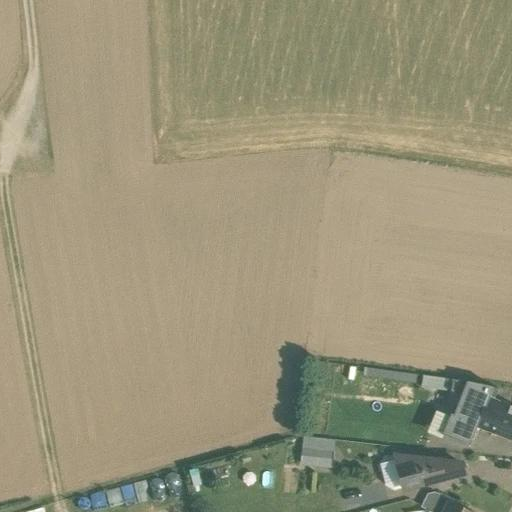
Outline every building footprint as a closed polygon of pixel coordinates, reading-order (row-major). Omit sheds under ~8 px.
[(436,379),(423,377),(421,388),(434,390),(436,379)] [(451,381),(436,379),(434,390),(448,392),(451,381)] [(470,384),(451,381),(448,392),(465,398),(470,384)] [(496,390),(470,384),(465,398),(456,420),(475,426),(486,398),(492,400),(496,390)] [(511,407),(492,400),(486,398),(475,426),(511,441),(511,407)] [(456,420),(445,416),(437,436),(467,446),(475,426),(456,420)] [(303,465),(334,466),(335,438),(303,437),(303,465)] [(460,466),(396,458),(394,466),(401,493),(463,476),(460,466)] [(443,511),(448,504),(431,496),(429,496),(421,510),(424,511),(443,511)]
